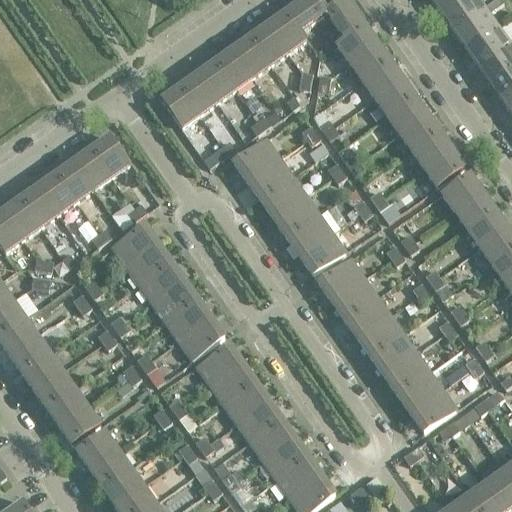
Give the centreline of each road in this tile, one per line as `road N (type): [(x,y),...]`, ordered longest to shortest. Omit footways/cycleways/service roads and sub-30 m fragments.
road 1 (residential): [(379,474),(388,439),(215,197),(178,193)]
road 2 (residential): [(178,193),(174,225),(341,470),(379,474)]
road 3 (residential): [(511,182),(382,0)]
road 4 (residential): [(116,102),(268,0)]
road 5 (residential): [(0,185),(116,102)]
